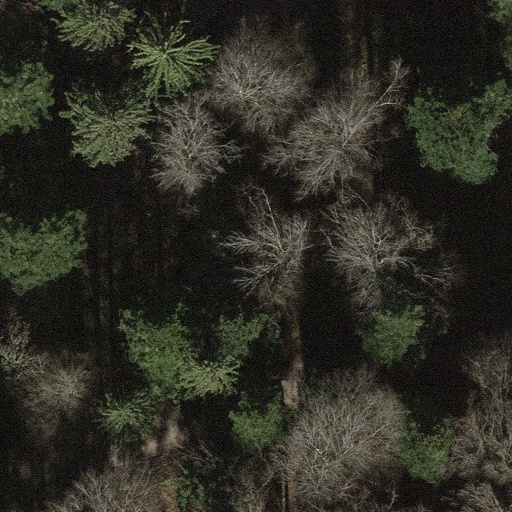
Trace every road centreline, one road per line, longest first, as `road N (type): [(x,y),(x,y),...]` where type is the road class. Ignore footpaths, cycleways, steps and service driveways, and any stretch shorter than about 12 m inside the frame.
road 1 (track): [(0,486),(439,343),(511,340)]
road 2 (track): [(0,312),(257,0)]
